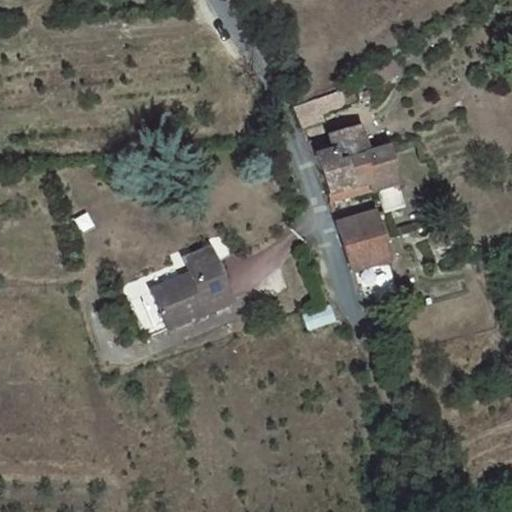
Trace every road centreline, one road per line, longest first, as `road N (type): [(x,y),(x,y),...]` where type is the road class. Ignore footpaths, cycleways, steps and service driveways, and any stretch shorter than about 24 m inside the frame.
road 1 (unclassified): [(231,0),(295,108),(360,338)]
road 2 (track): [(360,338),(412,511)]
